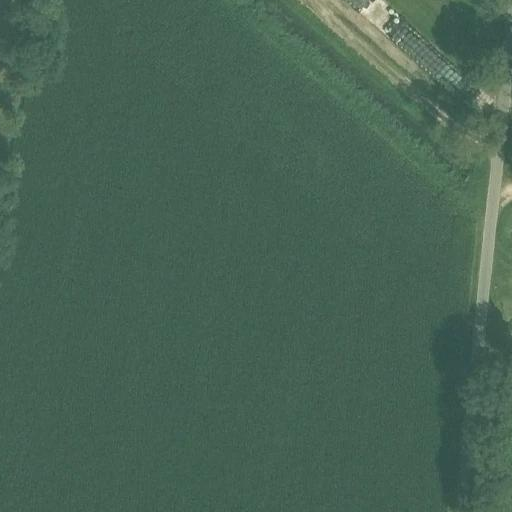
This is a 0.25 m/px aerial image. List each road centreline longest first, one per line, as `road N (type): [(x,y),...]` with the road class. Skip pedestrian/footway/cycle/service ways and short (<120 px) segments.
road 1 (unclassified): [(447,511),(500,0)]
road 2 (track): [(301,0),(511,188)]
